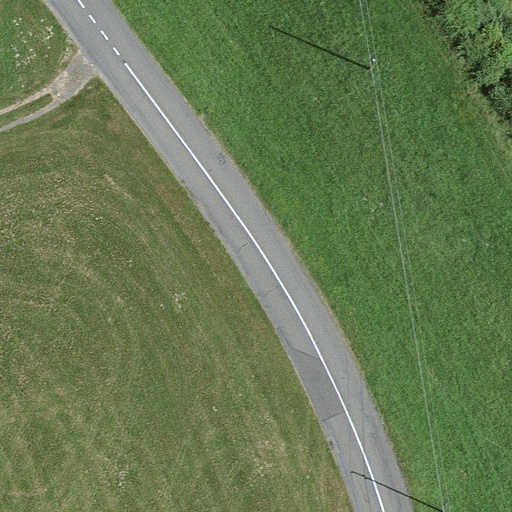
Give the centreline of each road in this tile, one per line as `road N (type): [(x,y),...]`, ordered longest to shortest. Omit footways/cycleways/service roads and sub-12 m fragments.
road 1 (unclassified): [(81,0),(278,275),(342,399),(386,511)]
road 2 (track): [(0,122),(50,98),(115,44)]
